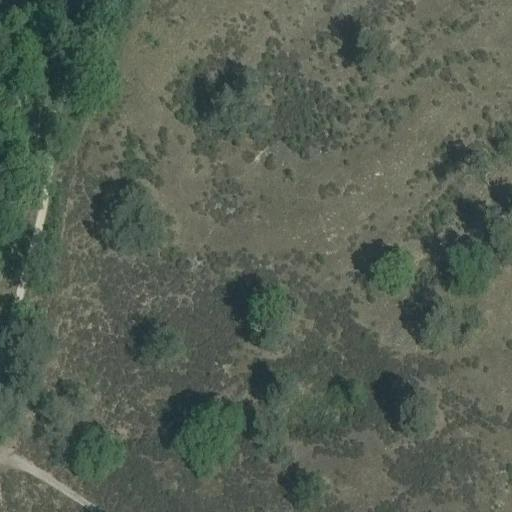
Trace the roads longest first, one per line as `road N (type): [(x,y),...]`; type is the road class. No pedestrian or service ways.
road 1 (unknown): [(0,457),(91,57),(120,0)]
road 2 (track): [(100,0),(0,361)]
